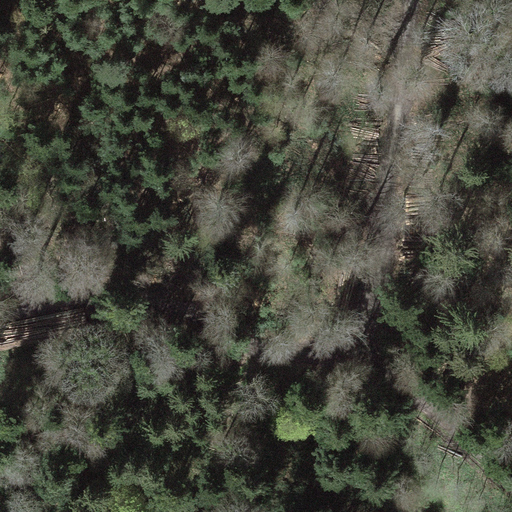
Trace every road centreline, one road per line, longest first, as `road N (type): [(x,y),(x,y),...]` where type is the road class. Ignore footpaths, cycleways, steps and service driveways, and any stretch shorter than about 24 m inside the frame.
road 1 (track): [(511,483),(405,391),(299,356),(180,303),(116,296),(0,316)]
road 2 (track): [(416,0),(389,143),(376,279),(379,330),(405,391)]
